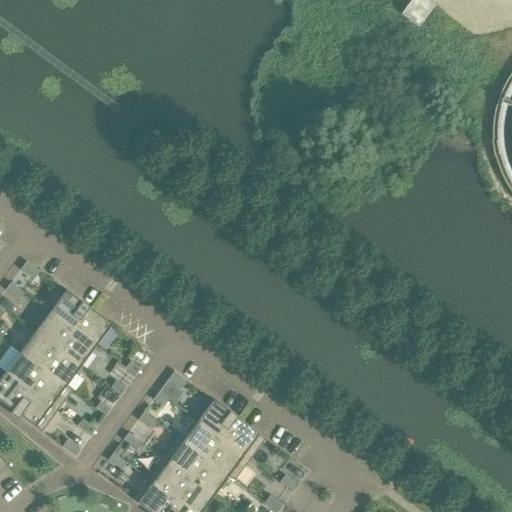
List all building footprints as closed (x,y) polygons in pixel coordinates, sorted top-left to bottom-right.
[(26,262),(20,270),(33,280),(39,272),(26,262)] [(10,283),(5,291),(18,301),(23,293),(10,283)] [(65,292),(50,313),(73,330),(88,309),(89,309),(89,308),(81,303),(65,292)] [(0,302),(0,306),(8,313),(13,306),(3,298),(0,302)] [(88,309),(73,330),(96,347),(111,326),(89,309),(88,309)] [(50,313),(35,333),(58,350),(73,330),(50,313)] [(73,330),(58,350),(81,367),(96,347),(73,330)] [(35,333),(20,353),(43,370),(58,350),(35,333)] [(58,350),(43,370),(71,392),(72,391),(66,387),(81,367),(58,350)] [(20,353),(5,374),(28,391),(43,370),(20,353)] [(125,369),(135,376),(140,369),(130,362),(125,369)] [(43,370),(28,391),(56,412),(71,392),(43,370)] [(173,372),(167,380),(181,390),(187,382),(173,372)] [(0,379),(0,402),(12,412),(28,391),(5,374),(0,379)] [(110,389),(120,397),(125,389),(115,382),(110,389)] [(12,412),(9,414),(17,420),(19,417),(41,433),(56,412),(28,391),(12,412)] [(158,393),(153,400),(163,407),(168,400),(158,393)] [(213,401),(197,423),(220,440),(237,418),(229,412),(228,413),(213,401)] [(95,409),(105,417),(110,410),(100,402),(95,409)] [(143,413),(137,420),(148,428),(153,421),(143,413)] [(237,418),(220,440),(249,461),(265,440),(236,419),(237,418)] [(77,427),(90,437),(95,430),(82,420),(77,427)] [(177,438),(205,460),(220,440),(197,423),(183,442),(177,438)] [(128,434),(122,441),(133,448),(138,441),(128,434)] [(177,438),(162,459),(190,480),(205,460),(177,438)] [(67,440),(62,448),(61,448),(74,458),(80,450),(67,440)] [(220,440),(205,460),(234,481),(249,461),(220,440)] [(113,454),(107,461),(118,468),(123,461),(113,454)] [(162,459),(147,479),(175,500),(190,480),(162,459)] [(205,460),(190,480),(213,497),(228,477),(234,482),(234,481),(205,460)] [(279,483),(293,493),(298,486),(285,476),(279,483)] [(131,500),(146,511),(166,511),(175,500),(147,479),(131,500)] [(190,480),(175,500),(191,511),(202,511),(213,497),(190,480)] [(264,503),(275,511),(278,511),(283,506),(269,496),(264,503)] [(166,511),(191,511),(175,500),(166,511)]
